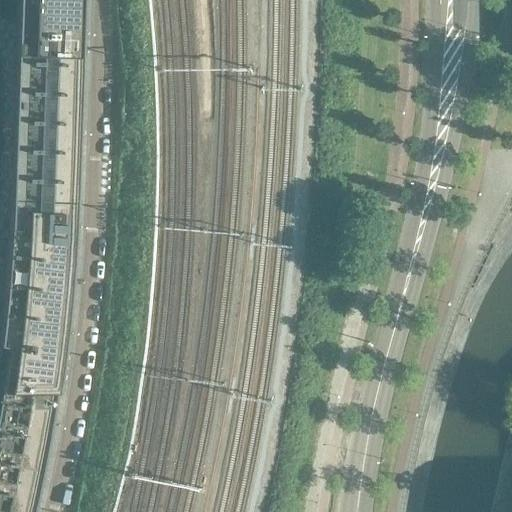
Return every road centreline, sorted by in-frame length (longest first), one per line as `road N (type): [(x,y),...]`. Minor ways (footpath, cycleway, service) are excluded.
road 1 (primary): [(365,511),(383,408),(458,122),(473,0)]
road 2 (primary): [(437,0),(419,207),(342,511)]
road 3 (residential): [(53,511),(86,297),(99,0)]
